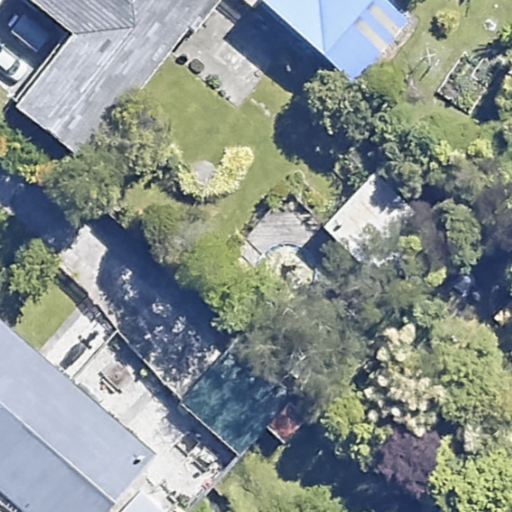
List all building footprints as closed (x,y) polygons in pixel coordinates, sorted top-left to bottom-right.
[(210,1),(208,0),(28,0),(70,35),(6,109),(69,164),(210,1)] [(407,18),(383,0),(258,0),(251,10),(352,89),(407,18)] [(420,216),(371,186),(339,237),(286,203),(241,274),(343,339),(420,216)] [(104,511),(152,456),(0,326),(0,495),(19,511),(104,511)] [(265,427),(210,375),(184,403),(239,455),(265,427)] [(164,511),(141,490),(119,511),(164,511)]
